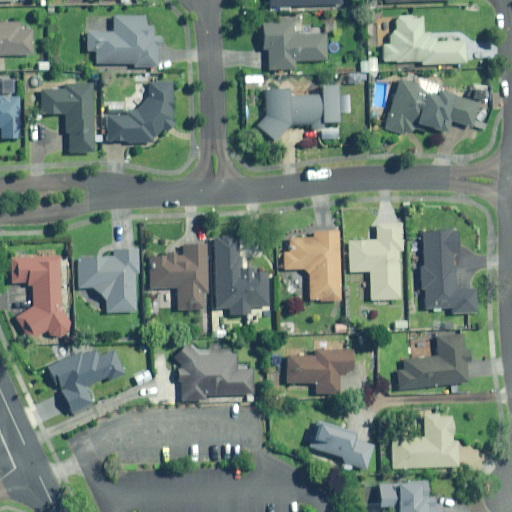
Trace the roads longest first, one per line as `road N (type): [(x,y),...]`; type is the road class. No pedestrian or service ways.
road 1 (residential): [(511,177),(367,178),(216,192)]
road 2 (residential): [(201,0),(216,192)]
road 3 (residential): [(132,193),(0,218)]
road 4 (residential): [(0,185),(75,182),(132,193)]
